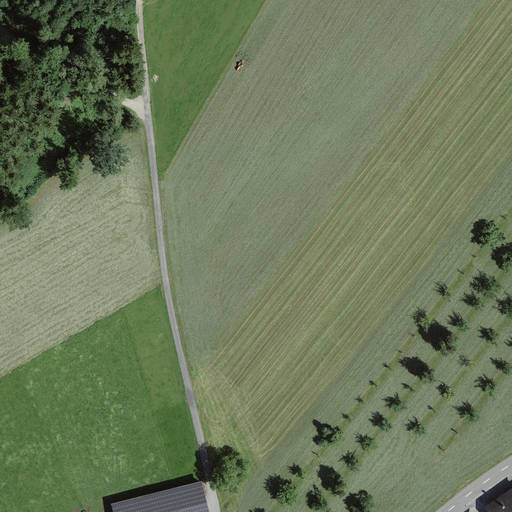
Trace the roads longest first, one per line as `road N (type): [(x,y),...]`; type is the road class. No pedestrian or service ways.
road 1 (track): [(214,511),(162,263),(139,0)]
road 2 (track): [(147,106),(83,93),(0,27)]
